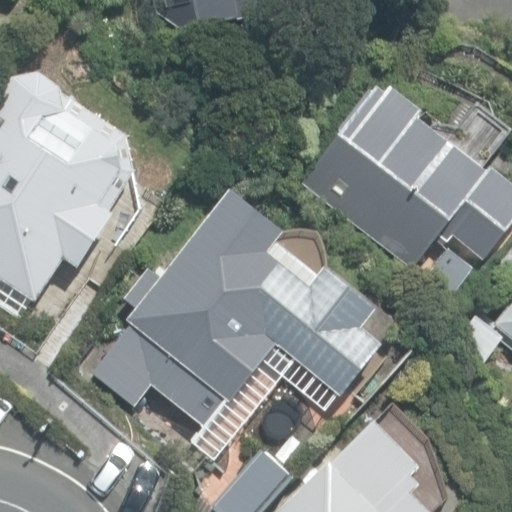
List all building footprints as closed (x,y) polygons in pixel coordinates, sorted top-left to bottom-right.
[(154,0),(160,32),(292,7),(290,0),(154,0)] [(0,104),(0,275),(37,300),(38,299),(67,256),(81,266),(116,213),(111,209),(137,170),(131,134),(78,99),(79,97),(38,70),(28,63),(0,104)] [(304,184),(413,269),(438,239),(445,245),(454,235),(485,260),(511,225),(511,181),(493,167),(489,172),(382,86),(304,184)] [(154,384),(207,427),(279,341),(344,394),(397,343),(371,326),(376,310),(329,271),(316,284),(275,251),(287,231),(235,189),(163,278),(151,268),(126,298),(138,308),(129,319),(134,323),(94,373),(135,407),(154,384)] [(511,304),(496,323),(511,336),(511,241),(498,258),(511,269),(511,304)] [(421,284),(448,304),(475,268),(449,248),(421,284)] [(480,372),(503,338),(475,319),(452,353),(480,372)] [(432,511),(433,511),(412,492),(421,483),(413,475),(422,465),(377,421),(337,461),(332,457),(278,511),(432,511)] [(214,505),(222,511),(262,511),(296,474),(265,446),(214,505)]
